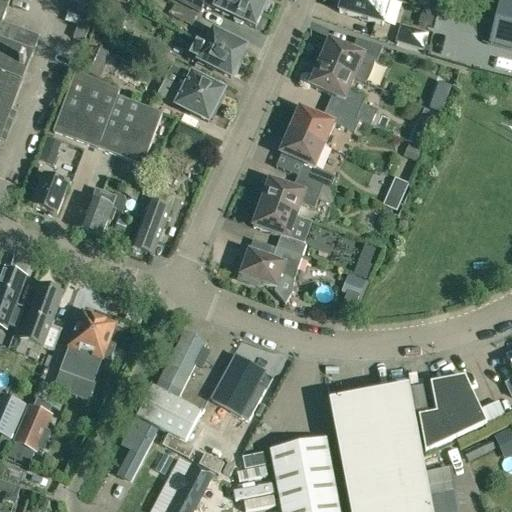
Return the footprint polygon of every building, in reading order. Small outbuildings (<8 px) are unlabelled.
[(0,0),(0,136),(29,59),(30,60),(38,40),(0,26),(10,0),(0,0)] [(204,7),(213,11),(223,16),(224,16),(255,30),(263,13),(235,0),(205,0),(207,1),(204,7)] [(270,6),(267,5),(268,0),(235,0),(263,13),(266,14),(270,6)] [(390,1),(387,0),(339,0),(337,9),(339,10),(338,14),(382,27),(390,1)] [(511,0),(500,0),(490,44),(511,49),(511,50),(511,49),(511,0)] [(175,7),(169,19),(190,30),(193,31),(199,19),(175,7)] [(396,44),(422,52),(427,36),(401,29),(396,44)] [(201,35),(196,44),(237,66),(239,63),(241,64),(246,55),(243,54),(245,51),(208,32),(203,30),(201,35)] [(319,66),(353,81),(363,58),(376,64),(382,50),(356,41),(351,53),(329,43),(319,66)] [(237,66),(196,44),(188,59),(230,80),(231,78),(234,79),(239,69),(236,68),(237,66)] [(81,72),(99,80),(109,56),(92,48),(81,72)] [(327,109),(359,123),(367,127),(374,113),(361,108),(365,100),(348,93),(353,81),(319,66),(309,88),(332,98),(327,109)] [(223,95),(183,74),(174,69),(166,86),(175,90),(215,109),(223,114),(231,99),(223,95)] [(123,93),(121,92),(79,73),(56,134),(99,150),(147,168),(166,115),(121,98),(123,93)] [(429,112),(441,116),(442,117),(448,100),(452,89),(439,85),(429,112)] [(159,100),(207,125),(216,129),(223,114),(215,109),(175,90),(166,86),(159,100)] [(289,134),(324,149),(333,127),(354,136),(359,123),(327,109),(321,121),(299,111),(289,134)] [(422,124),(433,129),(438,118),(427,113),(422,124)] [(176,138),(196,148),(201,137),(181,127),(176,138)] [(297,179),(322,189),(330,192),(334,180),(314,171),(324,149),(289,134),(279,156),(302,166),(297,179)] [(53,167),(60,145),(47,140),(40,163),(53,167)] [(57,185),(43,180),(32,210),(56,220),(67,189),(66,189),(68,183),(59,179),(57,185)] [(314,211),(322,189),(297,179),(292,191),(269,183),(261,206),(296,219),(301,206),(314,211)] [(116,200),(96,192),(92,203),(89,202),(78,231),(101,240),(107,223),(111,224),(115,213),(111,212),(116,200)] [(389,198),(385,208),(396,213),(400,203),(389,198)] [(274,256),(299,265),(306,248),(288,242),(296,219),(261,206),(252,229),(280,239),(274,256)] [(131,250),(152,259),(163,229),(160,228),(163,218),(146,212),(142,221),(141,221),(131,250)] [(293,283),(299,265),(274,256),(271,263),(248,255),(239,282),(255,288),(257,284),(275,291),(274,294),(285,306),(292,295),(293,283)] [(353,276),(364,280),(369,265),(358,261),(353,276)] [(26,281),(3,273),(0,281),(0,315),(10,319),(13,310),(14,311),(26,281)] [(62,297),(39,288),(27,320),(28,320),(24,331),(46,339),(50,329),(51,329),(62,297)] [(79,380),(92,385),(102,359),(109,361),(114,348),(107,345),(113,329),(82,317),(56,387),(74,394),(79,380)] [(200,346),(180,337),(163,373),(184,382),(200,346)] [(230,360),(208,407),(238,420),(260,373),(230,360)] [(418,419),(425,455),(486,427),(464,380),(430,386),(436,416),(418,419)] [(329,405),(349,511),(430,511),(424,474),(407,389),(329,405)] [(427,412),(422,389),(409,391),(414,415),(427,412)] [(152,390),(136,419),(185,445),(201,415),(152,390)] [(28,407),(13,445),(37,455),(52,417),(28,407)] [(0,437),(10,443),(16,431),(0,423),(0,437)] [(144,431),(118,481),(131,488),(158,438),(144,431)] [(493,438),(504,461),(511,457),(511,435),(510,431),(493,438)] [(162,448),(170,453),(176,441),(168,436),(162,448)] [(170,453),(179,457),(185,446),(176,441),(170,453)] [(337,511),(324,441),(269,451),(280,511),(337,511)] [(463,453),(467,463),(494,450),(490,441),(463,453)] [(194,450),(185,446),(179,457),(188,461),(194,450)] [(175,461),(161,453),(149,474),(164,482),(175,461)] [(260,453),(239,457),(241,470),(263,466),(260,453)] [(204,456),(199,467),(218,477),(224,466),(204,456)] [(424,474),(430,511),(455,511),(447,470),(424,474)] [(0,492),(5,495),(8,487),(0,483),(0,492)] [(8,487),(5,495),(17,498),(19,491),(8,487)]
